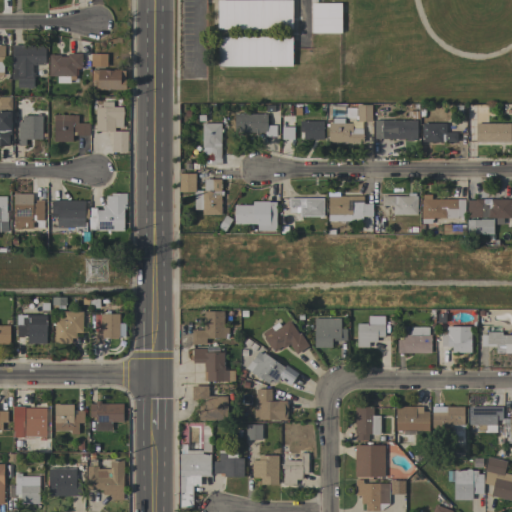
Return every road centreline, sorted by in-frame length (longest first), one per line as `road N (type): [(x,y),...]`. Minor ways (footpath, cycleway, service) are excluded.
road 1 (secondary): [(153,383),(165,359),(164,0)]
road 2 (secondary): [(145,0),(144,359),(153,383)]
road 3 (residential): [(263,169),(511,170)]
road 4 (residential): [(332,383),(511,379)]
road 5 (residential): [(0,380),(153,383)]
road 6 (residential): [(335,511),(332,383)]
